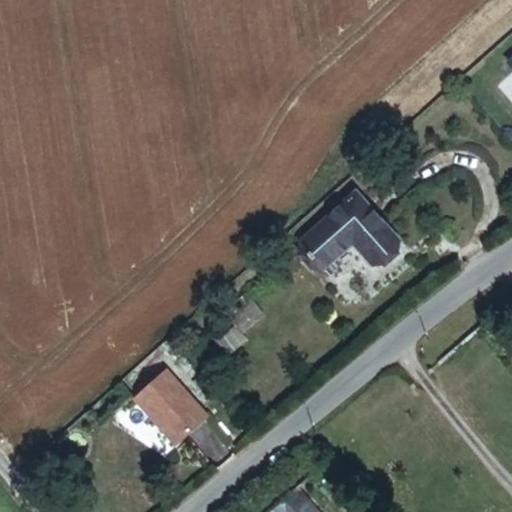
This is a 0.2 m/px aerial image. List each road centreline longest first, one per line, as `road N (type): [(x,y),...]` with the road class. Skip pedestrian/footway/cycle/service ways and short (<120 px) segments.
road 1 (unclassified): [(198,511),(401,336)]
road 2 (residential): [(401,336),(511,468)]
road 3 (unclassified): [(401,336),(511,253)]
